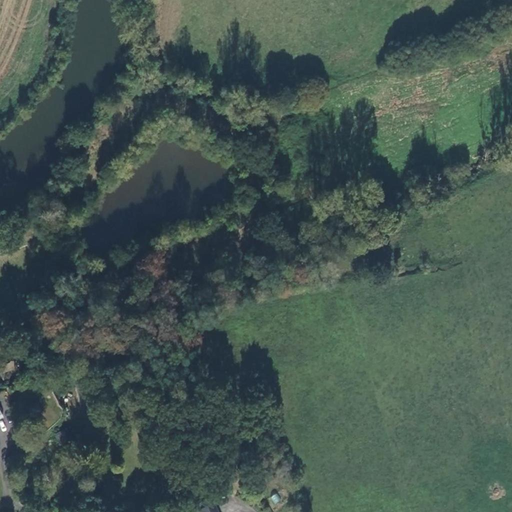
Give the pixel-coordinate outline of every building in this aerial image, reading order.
[(20,423),(12,408),(0,415),(0,414),(0,459),(14,452),(14,451),(13,451),(4,434),(3,433),(9,430),(8,430),(20,423)] [(55,409),(46,413),(50,422),(59,418),(55,409)] [(66,428),(54,433),(59,444),(71,439),(66,428)] [(274,504),(281,501),(277,493),(270,496),(274,504)] [(217,511),(214,503),(199,509),(200,511),(217,511)]
